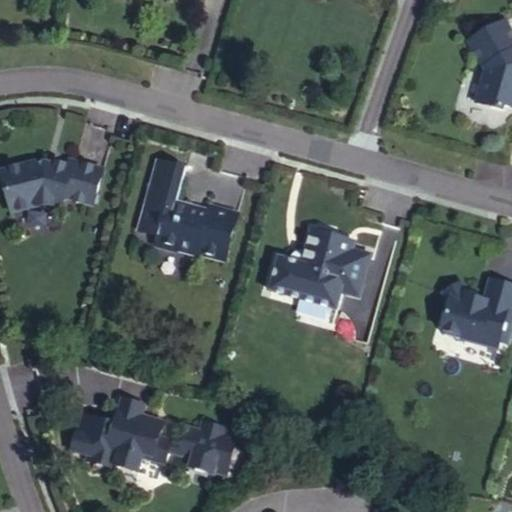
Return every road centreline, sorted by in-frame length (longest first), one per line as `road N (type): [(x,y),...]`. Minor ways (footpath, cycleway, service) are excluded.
road 1 (residential): [(0,79),(54,75),(357,158)]
road 2 (residential): [(410,0),(357,158)]
road 3 (residential): [(357,158),(511,202)]
